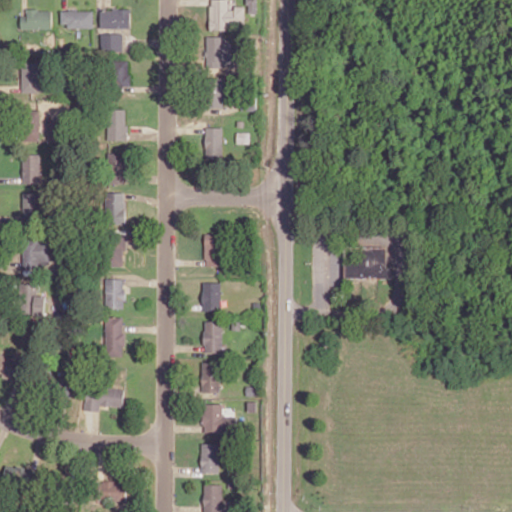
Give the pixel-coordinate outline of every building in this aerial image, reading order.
[(245,7),(229,7),(228,0),(209,0),(210,29),(245,29),(245,7)] [(257,13),(257,0),(247,0),(247,13),(257,13)] [(130,9),(100,8),(100,27),(130,28),(130,9)] [(21,28),(52,29),(52,9),(27,9),(27,15),(21,15),(21,28)] [(93,10),(61,10),(61,27),(93,26),(93,10)] [(123,50),(123,32),(101,33),(101,51),(123,50)] [(205,38),(204,66),(232,66),(233,38),(205,38)] [(129,60),(109,59),(108,87),(128,87),(129,60)] [(22,92),(41,92),(42,61),(22,61),(22,92)] [(226,106),(225,77),(208,77),(209,107),(226,106)] [(28,110),(27,140),(42,140),(42,124),(65,124),(66,101),(38,100),(38,111),(28,110)] [(108,140),(127,139),(126,109),(107,109),(108,140)] [(223,127),(206,127),(206,159),(223,159),(223,127)] [(109,183),(127,183),(128,152),(110,152),(109,183)] [(23,189),(46,188),(45,153),(22,154),(23,189)] [(126,223),(125,191),(106,192),(106,223),(126,223)] [(23,193),(25,223),(44,222),(43,192),(23,193)] [(205,265),(224,265),(225,233),(206,233),(205,265)] [(49,267),(50,243),(25,241),(23,274),(40,275),(41,266),(49,267)] [(345,279),(390,278),(389,248),(344,249),(345,279)] [(106,278),(106,307),(124,308),(125,278),(106,278)] [(221,309),(221,282),(203,281),(202,309),(221,309)] [(39,283),(20,282),(19,314),(45,315),(46,295),(38,295),(39,283)] [(105,317),(106,356),(124,355),(124,317),(105,317)] [(204,320),(204,351),(222,352),(222,320),(204,320)] [(0,354),(0,374),(15,381),(24,362),(2,351),(0,354)] [(202,392),(219,392),(219,361),(202,361),(202,392)] [(100,410),(100,405),(124,406),(124,387),(85,387),(85,410),(100,410)] [(223,403),(202,404),(203,432),(236,431),(235,416),(223,416),(223,403)] [(201,473),(220,473),(221,442),(202,442),(201,473)] [(30,466),(6,465),(4,481),(28,483),(30,466)] [(126,481),(98,480),(98,500),(126,500),(126,481)] [(203,511),(222,511),(222,484),(204,483),(203,511)]
